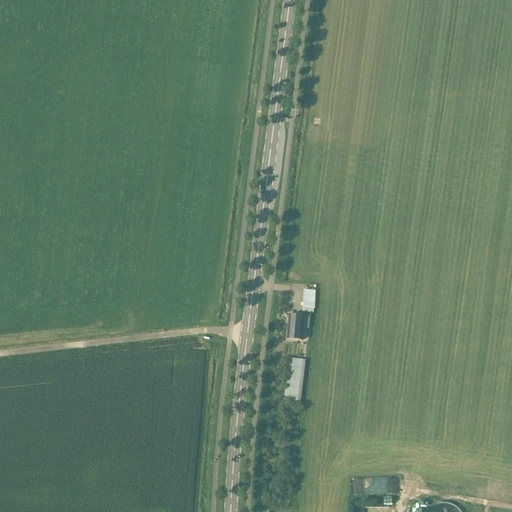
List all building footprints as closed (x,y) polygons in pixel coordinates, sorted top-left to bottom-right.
[(314,309),(315,291),(304,290),(303,312),(313,313),(313,309),(314,309)] [(310,317),(304,317),(290,315),(288,339),(302,340),(304,326),(309,326),(310,317)] [(301,401),(305,362),(289,360),(285,400),(301,401)] [(393,492),(392,477),(356,478),(356,481),(363,481),(364,493),(393,492)] [(421,511),(460,511),(457,501),(422,511),(421,511)]
